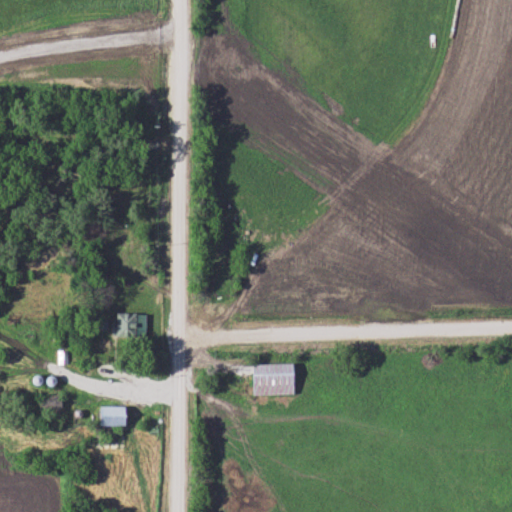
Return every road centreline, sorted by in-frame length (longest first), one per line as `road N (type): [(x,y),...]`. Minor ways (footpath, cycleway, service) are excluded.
road 1 (tertiary): [(175,511),(176,0)]
road 2 (residential): [(511,328),(175,338)]
